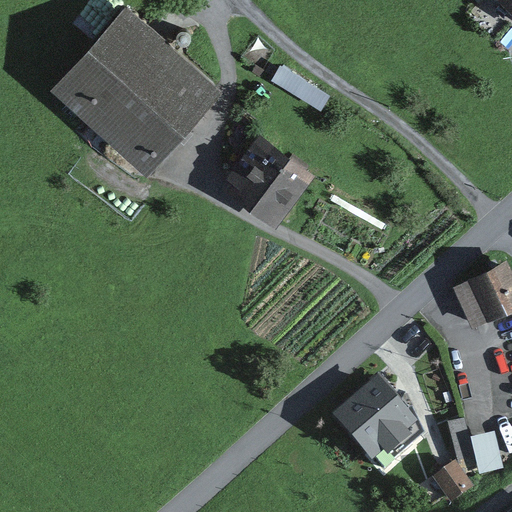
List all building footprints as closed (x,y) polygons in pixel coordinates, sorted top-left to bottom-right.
[(511,0),(497,0),(511,13),(511,0)] [(144,157),(211,84),(122,4),(55,77),(144,157)] [(231,181),(275,210),(309,160),(265,130),(231,181)] [(457,278),(475,317),(511,300),(511,263),(508,255),(457,278)] [(374,450),(412,417),(376,377),(339,410),(374,450)] [(478,483),(462,459),(442,472),(459,496),(478,483)]
